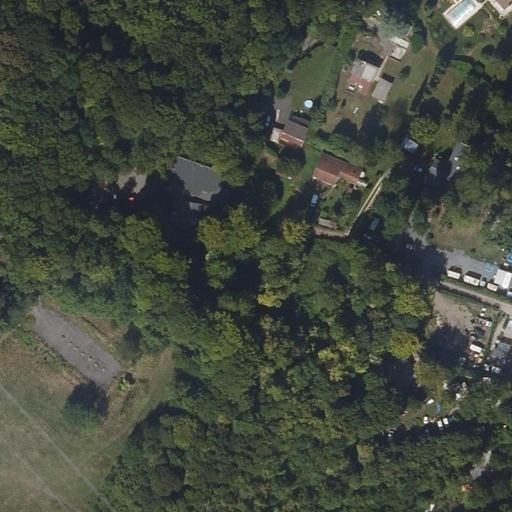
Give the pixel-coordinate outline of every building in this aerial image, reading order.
[(504,0),(483,0),(494,14),(504,7),(504,5),(507,3),(504,0)] [(368,97),(380,68),(357,59),(348,81),(362,86),(359,93),(368,97)] [(384,102),(393,84),(381,78),(372,97),(384,102)] [(351,103),(352,111),(361,110),(360,102),(351,103)] [(269,140),(299,152),(311,123),(290,114),(283,131),(274,128),(269,140)] [(364,168),(323,152),(314,176),(336,185),(339,178),(357,185),(364,168)] [(181,225),(198,227),(202,204),(184,202),(181,225)] [(380,229),(387,211),(375,206),(368,223),(380,229)] [(320,219),(319,225),(337,229),(338,223),(320,219)] [(511,299),(511,272),(487,263),(478,288),(511,299)] [(468,311),(464,325),(470,326),(474,313),(468,311)] [(476,337),(481,322),(475,320),(470,335),(476,337)] [(462,332),(457,343),(462,346),(467,335),(462,332)] [(464,353),(470,355),(474,344),(468,342),(464,353)] [(490,364),(509,368),(511,354),(511,353),(493,349),(490,364)] [(417,382),(410,365),(403,369),(399,360),(386,365),(397,390),(417,382)] [(479,480),(501,472),(494,451),(471,458),(479,480)]
